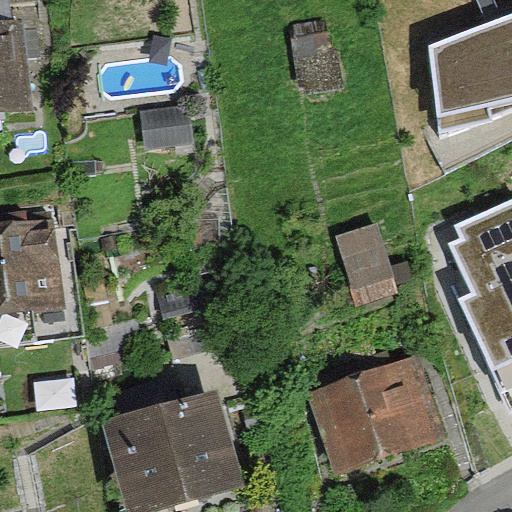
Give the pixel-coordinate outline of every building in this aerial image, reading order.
[(511,18),(426,49),(437,135),(511,110),(511,18)] [(0,105),(26,102),(18,26),(0,27),(0,105)] [(458,298),(509,404),(511,403),(511,199),(455,227),(460,237),(447,243),(471,292),(458,298)] [(0,233),(0,312),(58,304),(48,227),(0,233)] [(359,310),(399,300),(383,230),(342,239),(359,310)] [(318,398),(342,468),(431,437),(406,367),(318,398)] [(115,426),(137,506),(233,481),(212,400),(115,426)]
